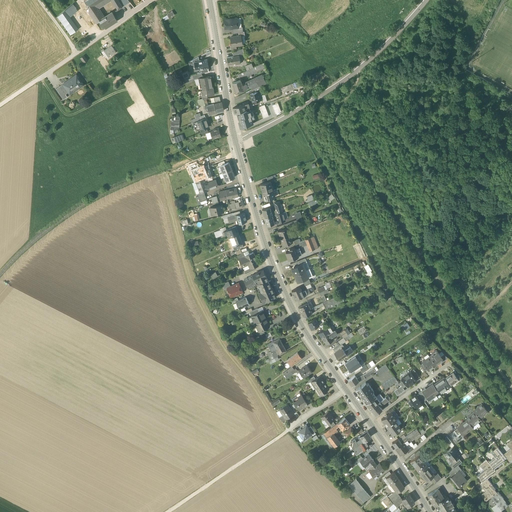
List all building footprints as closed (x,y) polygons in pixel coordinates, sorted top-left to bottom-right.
[(86,0),(85,2),(90,9),(96,5),(103,0),(86,0)] [(103,0),(96,5),(98,9),(111,0),(103,0)] [(117,0),(112,0),(118,10),(122,7),(119,3),(117,0)] [(85,2),(76,7),(76,8),(83,18),(90,13),(87,10),(90,9),(85,2)] [(98,9),(96,5),(90,9),(87,10),(90,13),(96,23),(99,22),(98,21),(104,18),(98,9)] [(78,29),(65,11),(57,16),(71,34),(78,29)] [(104,18),(98,21),(99,22),(102,27),(104,25),(106,28),(117,21),(112,13),(104,18)] [(237,18),(230,19),(228,19),(224,20),(225,29),(232,28),(237,28),(237,18)] [(239,36),(230,37),(231,46),(231,47),(236,46),(243,45),(241,36),(241,35),(239,36)] [(111,46),(104,50),(107,54),(114,49),(111,46)] [(233,57),(227,58),(228,65),(235,63),(234,56),(233,57)] [(197,62),(198,62),(199,68),(199,70),(208,68),(207,60),(199,61),(197,62)] [(263,63),(254,67),(256,71),(256,72),(266,67),(263,63)] [(247,71),(238,75),(239,77),(248,75),(256,71),(254,67),(253,68),(247,71)] [(76,75),(63,84),(68,92),(77,86),(79,88),(83,85),(76,75)] [(202,78),(198,78),(198,79),(199,85),(201,85),(202,91),(213,89),(210,76),(202,78)] [(263,76),(255,79),(257,84),(250,87),(252,90),(259,86),(266,84),(263,76)] [(255,79),(242,85),(243,87),(243,90),(244,90),(250,87),(257,84),(255,79)] [(241,80),(232,83),(235,90),(243,87),(242,85),(241,80)] [(281,88),(283,93),(295,88),(293,83),(281,88)] [(63,84),(56,89),(63,100),(67,97),(65,94),(68,92),(63,84)] [(202,91),(201,91),(202,97),(214,95),(213,89),(202,91)] [(258,92),(250,94),(253,103),(262,100),(261,96),(259,96),(258,92)] [(214,102),(214,104),(215,113),(224,110),(222,102),(220,102),(220,100),(214,102)] [(214,104),(203,106),(205,112),(208,111),(209,115),(215,113),(214,104)] [(245,105),(233,108),(234,113),(237,113),(246,110),(246,108),(245,105)] [(246,108),(246,110),(237,113),(239,121),(238,122),(240,128),(246,127),(245,126),(253,124),(250,116),(251,115),(249,107),(246,108)] [(204,115),(190,121),(191,124),(192,123),(205,118),(204,115)] [(179,129),(180,116),(172,116),(172,129),(179,129)] [(205,118),(192,123),(194,129),(199,127),(200,131),(209,127),(205,118)] [(218,128),(213,130),(213,131),(210,132),(212,139),(221,136),(218,128)] [(202,162),(192,165),(195,172),(205,169),(202,162)] [(220,166),(223,173),(232,170),(229,162),(220,166)] [(232,170),(223,173),(226,181),(231,179),(235,177),(232,170)] [(204,178),(196,182),(198,189),(194,190),(196,195),(208,190),(213,188),(210,182),(206,184),(204,178)] [(270,181),(260,184),(263,194),(273,191),(270,181)] [(236,188),(226,191),(227,198),(232,197),(233,198),(238,196),(236,188)] [(263,194),(264,200),(275,197),(273,191),(263,194)] [(279,202),(274,203),(276,210),(271,212),(272,216),(278,214),(282,212),(279,202)] [(222,205),(210,208),(212,215),(223,212),(222,205)] [(270,207),(262,210),(264,218),(272,216),(271,212),(270,207)] [(282,212),(278,214),(272,216),(273,219),(277,218),(278,220),(278,222),(278,223),(285,221),(282,212)] [(244,213),(235,215),(236,220),(238,220),(239,224),(247,221),(244,213)] [(234,216),(228,218),(229,222),(235,221),(236,224),(239,224),(238,220),(236,220),(235,215),(234,216)] [(272,216),(264,218),(267,226),(274,224),(274,223),(274,221),(273,219),(272,216)] [(236,227),(223,232),(222,232),(224,235),(225,236),(228,234),(230,238),(238,234),(236,227)] [(287,227),(278,231),(280,238),(290,234),(287,227)] [(238,234),(230,238),(233,247),(242,244),(238,234)] [(290,234),(280,238),(283,245),(293,242),(290,234)] [(311,238),(305,240),(307,245),(310,251),(315,249),(311,238)] [(295,247),(290,249),(290,250),(286,252),(289,260),(298,256),(295,249),(295,247)] [(253,253),(245,256),(245,257),(240,259),(243,264),(243,265),(244,264),(243,264),(247,262),(250,268),(255,266),(258,264),(253,253)] [(247,262),(243,264),(244,264),(243,265),(243,264),(240,259),(239,260),(241,264),(237,266),(239,272),(244,270),(250,268),(247,262)] [(298,265),(292,268),(294,275),(298,273),(305,270),(302,264),(298,265)] [(368,264),(364,266),(369,277),(373,275),(368,264)] [(263,270),(256,273),(252,276),(256,283),(257,283),(259,282),(257,279),(265,275),(263,270)] [(305,270),(298,273),(294,275),(297,282),(302,280),(308,277),(305,270)] [(265,275),(257,279),(259,282),(257,283),(261,292),(271,288),(271,287),(265,275)] [(252,276),(244,280),(248,288),(256,283),(252,276)] [(308,277),(302,280),(305,285),(311,283),(308,277)] [(228,281),(222,284),(224,290),(228,288),(231,287),(228,281)] [(231,287),(228,288),(232,297),(242,292),(238,283),(231,287)] [(271,288),(261,292),(259,293),(263,303),(276,297),(272,287),(271,287),(271,288)] [(300,287),(292,291),(295,299),(303,296),(302,292),(301,289),(300,287)] [(341,296),(335,299),(337,304),(344,301),(341,296)] [(238,300),(235,302),(239,309),(249,305),(248,301),(247,301),(245,297),(238,300)] [(334,297),(323,303),(325,307),(326,310),(337,304),(335,299),(334,297)] [(306,304),(298,307),(300,313),(306,311),(306,309),(308,309),(308,311),(310,310),(310,309),(309,306),(308,303),(307,303),(306,304),(306,303),(305,304),(306,304)] [(313,307),(310,309),(312,313),(314,312),(315,312),(320,309),(319,308),(321,307),(320,304),(313,307)] [(306,311),(300,313),(302,317),(309,314),(312,313),(310,309),(310,310),(308,311),(308,309),(306,309),(306,311)] [(259,312),(251,316),(255,323),(266,318),(262,311),(259,312)] [(266,318),(255,323),(259,332),(263,330),(267,327),(267,326),(268,326),(268,324),(266,318)] [(316,319),(307,323),(311,329),(319,325),(317,322),(316,319)] [(329,326),(318,333),(322,338),(332,331),(329,326)] [(357,330),(361,335),(367,330),(364,326),(357,330)] [(271,330),(259,336),(260,338),(272,332),(271,330)] [(322,338),(321,338),(326,345),(334,340),(331,336),(336,333),(334,330),(332,331),(322,338)] [(275,341),(272,342),(274,344),(276,349),(283,345),(279,339),(275,341)] [(281,347),(277,350),(278,351),(280,354),(286,351),(283,346),(281,347)] [(336,352),(334,353),(339,360),(347,355),(345,353),(342,348),(336,352)] [(274,354),(272,351),(271,352),(268,354),(270,358),(272,360),(275,358),(277,357),(275,353),(274,354)] [(440,357),(436,351),(432,353),(432,355),(430,357),(430,358),(436,366),(443,361),(443,360),(440,357)] [(297,353),(289,359),(294,365),(302,359),(297,353)] [(353,370),(361,365),(355,357),(345,363),(351,371),(353,370)] [(430,358),(427,361),(426,360),(423,362),(423,363),(427,369),(429,371),(436,366),(430,358)] [(385,364),(375,371),(379,376),(389,369),(385,364)] [(257,371),(254,365),(249,367),(253,374),(257,371)] [(307,365),(299,371),(300,372),(297,374),(298,374),(298,375),(298,377),(300,379),(301,380),(304,377),(304,378),(312,372),(307,365)] [(290,368),(283,373),(285,376),(291,372),(293,370),(292,368),(290,369),(290,368)] [(415,370),(411,373),(416,380),(419,377),(415,370)] [(411,373),(410,372),(402,378),(408,386),(416,380),(411,373)] [(455,376),(453,373),(445,379),(449,385),(453,381),(454,383),(458,380),(455,376)] [(355,375),(348,380),(352,386),(358,381),(357,379),(355,375)] [(315,379),(312,381),(312,382),(316,388),(324,383),(320,376),(315,379)] [(394,376),(382,385),(385,390),(397,381),(394,376)] [(440,381),(434,385),(433,385),(439,393),(439,394),(444,391),(443,390),(449,385),(445,379),(444,378),(440,381)] [(374,391),(368,383),(367,384),(365,382),(356,389),(359,392),(358,393),(364,400),(364,399),(367,403),(373,398),(374,398),(376,397),(373,392),(374,391)] [(324,383),(316,388),(320,394),(320,395),(324,392),(329,389),(324,383)] [(433,384),(426,389),(425,388),(421,391),(428,401),(432,398),(435,395),(437,397),(437,396),(437,395),(439,394),(439,393),(433,385),(433,384)] [(301,394),(297,397),(296,395),(291,399),(299,410),(308,404),(304,399),(301,394)] [(415,394),(410,398),(414,405),(416,408),(422,404),(417,396),(415,394)] [(424,401),(419,394),(417,396),(422,404),(425,402),(424,401)] [(376,397),(374,398),(373,398),(367,403),(366,404),(371,409),(379,402),(380,402),(376,397)] [(287,404),(279,410),(276,412),(279,416),(282,414),(285,419),(294,414),(287,404)] [(380,405),(378,404),(371,409),(375,415),(382,409),(380,405)] [(482,404),(473,411),(474,412),(479,417),(483,414),(484,415),(488,412),(482,404)] [(334,419),(328,411),(321,417),(323,420),(325,419),(328,423),(328,424),(332,421),(334,419)] [(391,412),(386,415),(387,415),(384,417),(381,419),(386,426),(395,420),(396,419),(391,412)] [(474,412),(465,419),(466,420),(472,427),(472,426),(477,422),(480,419),(479,417),(474,412)] [(344,418),(337,423),(340,426),(342,430),(349,424),(344,418)] [(395,420),(386,426),(390,432),(398,425),(395,420)] [(466,420),(458,427),(462,431),(464,435),(467,432),(467,431),(472,427),(466,420)] [(331,428),(324,433),(327,437),(333,433),(334,434),(337,432),(338,431),(337,430),(337,429),(340,426),(337,423),(335,425),(331,428)] [(297,431),(303,440),(312,434),(308,428),(306,425),(297,431)] [(398,425),(390,432),(392,435),(401,429),(398,425)] [(458,427),(454,431),(458,436),(461,433),(461,432),(462,431),(458,427)] [(351,428),(344,433),(347,437),(354,432),(351,428)] [(417,429),(407,436),(409,439),(418,432),(417,429)] [(367,431),(360,436),(362,439),(363,441),(365,440),(371,437),(367,431)] [(458,436),(454,431),(449,435),(453,440),(458,436)] [(409,439),(402,444),(396,448),(400,454),(406,450),(409,449),(408,449),(411,446),(412,446),(413,445),(413,444),(411,442),(420,435),(419,432),(418,432),(409,439)] [(334,434),(333,433),(327,437),(334,447),(340,442),(334,434)] [(358,437),(358,436),(355,439),(356,441),(358,445),(363,441),(362,439),(361,439),(360,439),(358,437)] [(355,438),(351,441),(350,444),(353,449),(358,445),(356,441),(355,439),(355,438)] [(398,439),(392,443),(396,448),(402,444),(400,442),(398,439)] [(358,445),(353,449),(354,451),(354,452),(356,455),(360,453),(360,452),(363,450),(362,450),(369,446),(365,440),(363,441),(358,445)] [(453,446),(444,453),(448,458),(457,451),(453,446)] [(498,447),(493,451),(497,456),(489,462),(494,469),(501,464),(500,463),(507,458),(504,454),(498,447)] [(457,451),(448,458),(452,462),(458,458),(460,456),(457,451)] [(373,460),(368,454),(363,459),(360,461),(365,467),(368,464),(370,467),(375,463),(373,460)] [(412,460),(410,461),(415,467),(422,461),(420,458),(420,457),(418,455),(416,456),(412,460)] [(458,458),(452,462),(449,464),(453,469),(458,465),(461,463),(458,458)] [(487,460),(482,464),(486,469),(477,475),(483,482),(487,479),(489,477),(489,476),(495,471),(494,469),(489,462),(487,460)] [(422,461),(415,467),(420,473),(427,467),(424,463),(425,463),(423,461),(422,461)] [(377,465),(375,463),(370,467),(372,469),(369,471),(369,472),(366,475),(369,479),(373,476),(375,478),(385,470),(379,463),(377,465)] [(453,469),(450,472),(453,475),(458,471),(461,469),(458,465),(453,469)] [(427,467),(420,473),(426,481),(432,477),(434,475),(427,467)] [(453,475),(450,477),(456,485),(459,482),(460,483),(461,484),(460,484),(461,484),(466,480),(458,471),(453,475)] [(386,477),(387,479),(390,483),(398,478),(394,472),(391,474),(386,477)] [(437,473),(434,475),(432,477),(437,482),(441,478),(437,473)] [(398,478),(390,483),(395,491),(396,493),(397,492),(404,487),(398,478)] [(370,496),(356,479),(351,483),(355,487),(353,489),(359,497),(361,495),(363,496),(365,499),(370,496)] [(493,485),(487,479),(483,482),(480,484),(486,491),(486,490),(488,492),(482,496),(486,501),(491,498),(497,493),(492,486),(493,485)] [(438,489),(436,490),(442,500),(444,499),(440,492),(438,489)] [(436,490),(427,495),(434,505),(435,504),(442,500),(436,490)] [(393,493),(388,497),(390,500),(398,494),(397,492),(396,493),(395,491),(393,493)] [(503,499),(498,492),(497,493),(491,498),(498,506),(493,510),(494,511),(500,511),(502,511),(508,506),(502,499),(503,499)] [(390,500),(393,504),(394,503),(401,497),(398,494),(390,500)] [(415,502),(409,494),(402,499),(403,500),(407,507),(415,502)] [(463,494),(455,500),(458,504),(466,498),(463,494)] [(387,496),(382,500),(388,508),(393,504),(390,500),(388,497),(387,496)] [(401,497),(394,503),(396,507),(401,502),(403,500),(402,499),(401,497)] [(449,499),(447,497),(444,499),(442,500),(435,504),(440,511),(448,511),(453,509),(455,508),(453,506),(454,505),(450,499),(449,499)] [(393,504),(388,508),(392,511),(393,511),(397,509),(396,507),(394,503),(393,504)]
